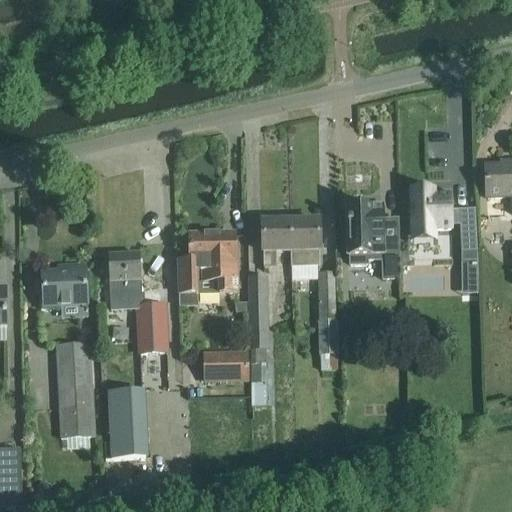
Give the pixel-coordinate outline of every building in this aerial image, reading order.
[(469,151),(471,105),(451,104),(450,141),(462,142),(462,151),(469,151)] [(511,161),(502,161),(502,165),(502,167),(485,167),(487,199),(510,199),(511,214),(511,213),(511,161)] [(435,191),(410,192),(411,236),(436,235),(436,231),(451,230),(450,196),(435,196),(435,191)] [(399,289),(397,221),(383,221),(382,206),(381,206),(381,209),(372,209),(371,205),(351,205),(351,210),(347,210),(348,258),(350,258),(350,266),(367,266),(367,261),(382,261),(383,281),(399,281),(399,289)] [(475,211),(459,211),(460,239),(461,254),(461,265),(477,265),(477,253),(475,211)] [(291,224),(262,224),(263,244),(263,268),(275,268),(275,254),(291,253),(292,253),(292,267),(306,267),(320,266),(319,243),(319,223),(291,224)] [(236,295),(235,256),(235,236),(189,237),(189,249),(179,249),(180,308),(197,308),(197,296),(236,295)] [(140,256),(108,258),(109,278),(110,298),(142,296),(141,276),(140,256)] [(43,294),(41,294),(41,309),(60,308),(59,306),(88,305),(87,287),(86,267),(65,268),(65,273),(42,274),(43,294)] [(338,355),(334,274),(316,275),(320,356),(322,356),(338,355)] [(250,352),(268,351),(267,278),(249,279),(250,352)] [(248,304),(236,304),(236,314),(249,314),(248,304)] [(142,308),(137,308),(139,355),(140,356),(167,355),(165,307),(142,308)] [(95,438),(91,347),(56,348),(61,439),(95,438)] [(338,355),(322,356),(322,374),(338,374),(338,355)] [(204,359),(205,380),(248,379),(247,358),(204,359)] [(252,385),(273,385),(273,364),(251,365),(251,385),(252,385)] [(276,408),(276,385),(273,385),(252,385),(252,408),(276,408)] [(234,390),(234,408),(249,408),(249,389),(234,390)] [(189,390),(189,410),(209,409),(208,390),(189,390)] [(209,413),(217,413),(217,393),(210,392),(209,413)] [(146,395),(108,397),(112,465),(150,464),(146,395)] [(0,511),(22,511),(21,452),(0,452),(0,511)] [(35,493),(47,498),(52,487),(41,481),(35,493)]
